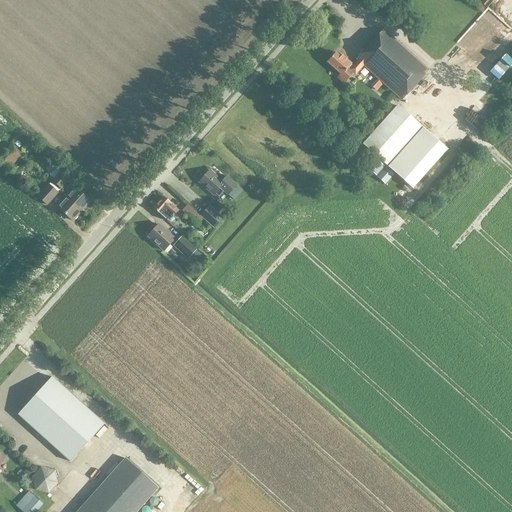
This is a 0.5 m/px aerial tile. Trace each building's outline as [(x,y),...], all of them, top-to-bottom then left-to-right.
[(327,63),(340,75),(337,78),(344,84),(354,74),(355,75),(363,66),(402,101),(429,71),(383,30),(356,59),(358,61),(353,67),(352,65),(340,54),(339,56),(335,53),(327,63)] [(375,155),(387,166),(421,127),(397,106),(363,144),(375,155)] [(421,127),(387,166),(394,173),(412,189),(447,150),(422,128),(421,127)] [(12,165),(22,155),(15,148),(5,158),(12,165)] [(364,166),(383,184),(394,173),(375,155),(364,166)] [(62,188),(72,177),(64,169),(54,181),(62,188)] [(214,196),(217,193),(220,189),(228,196),(237,185),(227,176),(221,182),(209,171),(199,183),(214,196)] [(47,206),(58,193),(48,184),(37,197),(47,206)] [(78,187),(69,197),(83,210),(92,200),(78,187)] [(74,220),(83,210),(69,197),(59,207),(74,220)] [(168,222),(178,211),(163,197),(153,208),(168,222)] [(197,226),(203,219),(187,204),(181,211),(197,226)] [(223,219),(209,207),(201,216),(214,228),(223,219)] [(175,239),(159,225),(148,237),(164,251),(175,239)] [(182,237),(173,246),(187,260),(196,251),(182,237)] [(52,377),(18,415),(70,462),(104,424),(52,377)] [(136,511),(159,487),(126,458),(78,511),(136,511)] [(49,493),(50,492),(52,494),(58,489),(55,486),(58,484),(54,471),(41,468),(32,478),(36,490),(49,493)] [(16,506),(22,511),(35,511),(43,504),(29,491),(16,506)]
